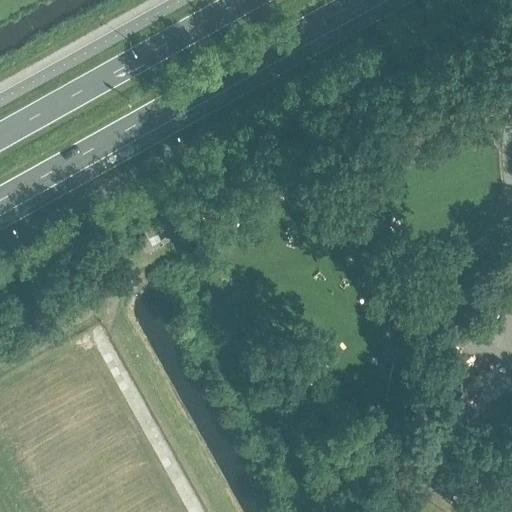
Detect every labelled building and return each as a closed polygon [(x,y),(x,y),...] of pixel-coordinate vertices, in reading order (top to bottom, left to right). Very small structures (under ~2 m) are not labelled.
[(485,125),(476,102),(385,140),(395,163),(485,125)] [(145,233),(138,237),(142,243),(148,239),(145,233)] [(486,236),(454,253),(455,254),(466,274),(497,256),(492,247),(486,237),(486,236)] [(488,304),(451,325),(461,343),(499,322),(488,304)] [(394,354),(386,395),(407,400),(414,367),(416,358),(394,354)] [(422,453),(408,469),(417,477),(419,476),(419,475),(431,462),(457,486),(472,469),(441,440),(426,457),(422,453)]
